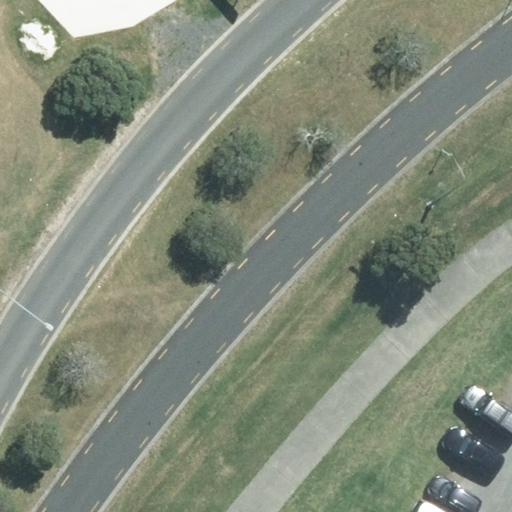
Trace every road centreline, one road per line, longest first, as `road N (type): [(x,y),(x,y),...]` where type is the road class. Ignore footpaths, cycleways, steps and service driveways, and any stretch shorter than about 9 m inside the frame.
road 1 (unclassified): [(511,40),(314,215),(147,402),(62,511)]
road 2 (unclassified): [(0,373),(130,177),(237,54),(299,0)]
